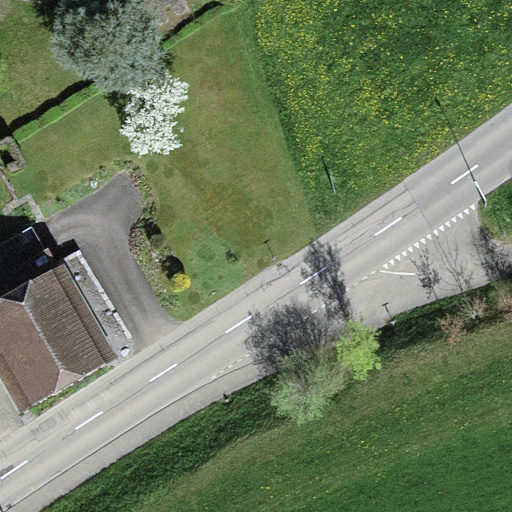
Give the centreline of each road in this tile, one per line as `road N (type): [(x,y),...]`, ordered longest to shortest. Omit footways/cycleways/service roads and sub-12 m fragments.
road 1 (secondary): [(0,477),(358,247)]
road 2 (secondary): [(358,247),(511,140)]
road 3 (residential): [(358,247),(402,273),(511,258)]
